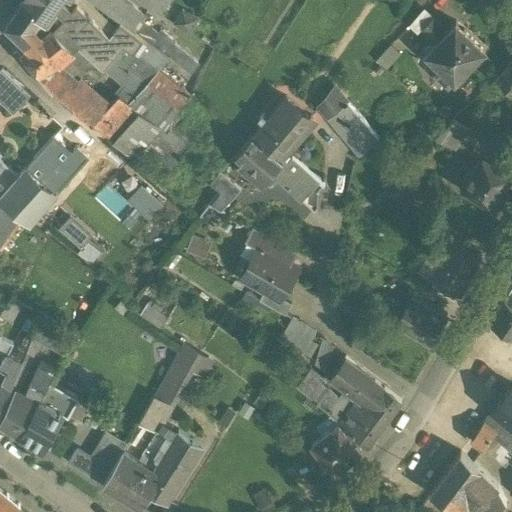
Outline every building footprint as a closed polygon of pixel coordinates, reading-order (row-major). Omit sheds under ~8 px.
[(24,0),(23,0),(6,24),(22,40),(17,46),(43,75),(69,53),(74,48),(53,27),(24,0)] [(24,0),(53,27),(68,9),(55,0),(54,0),(24,0)] [(111,32),(75,0),(68,9),(53,27),(74,48),(79,44),(92,56),(111,32)] [(134,14),(114,0),(95,0),(134,29),(143,17),(136,11),(134,14)] [(446,30),(432,16),(422,26),(436,40),(446,30)] [(436,40),(425,51),(436,62),(441,67),(438,70),(435,73),(448,85),(454,79),(455,80),(485,48),(456,20),(446,30),(436,40)] [(92,56),(90,59),(93,62),(101,69),(105,65),(123,43),(111,32),(92,56)] [(191,93),(123,43),(105,65),(126,83),(118,92),(139,111),(163,127),(169,131),(175,121),(191,93)] [(92,56),(79,44),(74,48),(69,53),(85,70),(93,62),(90,59),(92,56)] [(511,58),(502,70),(511,79),(511,58)] [(436,62),(433,65),(438,70),(441,67),(436,62)] [(2,67),(0,69),(0,100),(6,106),(24,87),(2,67)] [(422,86),(411,76),(402,85),(413,95),(422,86)] [(76,79),(65,82),(57,92),(77,111),(93,123),(107,106),(76,79)] [(335,84),(319,102),(328,113),(346,98),(335,84)] [(107,106),(93,123),(108,135),(114,140),(139,111),(118,92),(107,106)] [(286,93),(253,131),(277,151),(310,113),(286,93)] [(328,113),(327,115),(359,153),(379,136),(347,98),(328,113)] [(38,153),(66,180),(108,135),(93,123),(77,111),(38,153)] [(134,158),(163,127),(139,111),(114,140),(134,158)] [(453,117),(435,133),(454,145),(457,140),(469,147),(478,132),(479,133),(483,127),(470,119),(466,125),(453,117)] [(158,180),(181,154),(194,136),(175,121),(169,131),(163,127),(134,158),(158,180)] [(253,131),(237,149),(266,173),(271,167),(281,155),(277,151),(253,131)] [(479,133),(478,132),(469,147),(480,153),(481,152),(486,155),(494,142),(479,133)] [(0,194),(23,169),(18,165),(14,169),(0,157),(0,146),(0,145),(0,194)] [(325,182),(292,152),(286,159),(282,163),(314,193),(325,182)] [(486,155),(481,152),(480,153),(461,184),(492,202),(501,186),(505,185),(507,183),(509,180),(510,177),(509,173),(511,171),(486,155)] [(66,180),(38,153),(26,165),(55,192),(66,180)] [(281,155),(271,167),(313,208),(314,193),(282,163),(286,159),(281,155)] [(26,165),(23,169),(0,194),(0,197),(21,214),(20,215),(29,221),(55,192),(26,165)] [(241,186),(221,168),(210,179),(221,189),(212,202),(221,207),(241,186)] [(0,243),(20,215),(21,214),(0,197),(0,243)] [(259,242),(292,261),(297,251),(252,226),(253,229),(247,238),(258,245),(259,242)] [(195,231),(189,247),(208,254),(214,238),(195,231)] [(247,238),(240,252),(251,257),(257,260),(264,248),(258,245),(247,238)] [(435,261),(429,271),(460,289),(477,259),(446,241),(435,261)] [(257,260),(251,257),(242,272),(240,271),(239,274),(264,288),(279,297),(280,295),(275,291),(283,278),(286,280),(294,266),(296,267),(297,265),(292,261),(259,242),(258,245),(264,248),(257,260)] [(435,261),(424,254),(418,265),(429,271),(435,261)] [(436,291),(413,278),(406,291),(411,294),(412,292),(430,302),(436,291)] [(279,297),(264,288),(258,298),(284,313),(291,302),(280,295),(279,297)] [(430,302),(412,292),(411,294),(395,322),(430,342),(447,312),(430,302)] [(162,329),(178,300),(169,295),(162,306),(151,299),(140,315),(162,329)] [(511,301),(505,297),(490,319),(511,336),(511,301)] [(73,330),(41,313),(33,331),(41,335),(64,348),(73,330)] [(305,325),(291,316),(279,336),(293,345),(305,325)] [(20,328),(1,318),(0,318),(0,335),(1,336),(0,336),(0,354),(3,356),(6,352),(7,352),(20,328)] [(305,325),(293,345),(303,351),(315,330),(306,324),(305,325)] [(20,328),(7,352),(6,352),(3,356),(10,359),(1,380),(10,386),(28,344),(32,334),(20,328)] [(41,335),(33,331),(32,334),(28,344),(35,348),(41,335)] [(206,378),(219,354),(205,345),(199,352),(185,342),(175,360),(192,369),(206,378)] [(35,348),(28,344),(10,386),(14,388),(17,390),(35,348)] [(365,371),(343,355),(331,373),(351,389),(365,371)] [(54,366),(40,360),(32,380),(39,383),(46,386),(49,380),(54,366)] [(175,360),(139,418),(156,428),(162,419),(192,369),(175,360)] [(309,365),(295,383),(306,393),(318,378),(321,375),(309,365)] [(365,371),(351,389),(371,404),(369,406),(386,418),(401,399),(365,371)] [(318,378),(306,393),(325,409),(331,402),(338,394),(318,378)] [(1,380),(0,379),(0,411),(10,386),(1,380)] [(80,397),(49,380),(46,386),(41,399),(63,411),(62,412),(68,416),(80,397)] [(39,383),(31,399),(37,403),(40,398),(41,399),(46,386),(39,383)] [(511,385),(492,409),(511,426),(511,385)] [(17,390),(14,388),(0,420),(19,432),(37,403),(31,399),(17,390)] [(352,402),(340,392),(338,394),(331,402),(343,412),(352,402)] [(41,399),(40,398),(37,403),(19,432),(42,446),(62,412),(63,411),(41,399)] [(343,412),(338,419),(367,443),(386,418),(369,406),(366,409),(353,400),(343,412)] [(331,402),(325,409),(338,419),(343,412),(331,402)] [(296,429),(274,408),(269,414),(290,436),(296,429)] [(484,448),(505,466),(511,455),(511,451),(506,446),(511,436),(511,426),(492,409),(481,426),(493,436),(484,448)] [(180,429),(162,419),(156,428),(144,450),(161,459),(170,444),(167,442),(171,435),(174,437),(180,429)] [(337,421),(312,441),(334,469),(359,449),(337,421)] [(493,436),(481,426),(471,439),(483,449),(484,448),(493,436)] [(120,454),(104,482),(130,498),(132,494),(146,502),(153,490),(169,500),(204,444),(180,429),(174,437),(171,435),(167,442),(170,444),(161,459),(154,469),(123,450),(120,454)] [(90,455),(76,447),(68,461),(102,482),(104,482),(120,454),(98,442),(90,455)] [(462,452),(433,491),(461,511),(470,498),(487,476),(479,469),(479,467),(462,452)] [(499,487),(487,476),(470,498),(480,507),(499,487)] [(507,503),(499,487),(480,507),(485,511),(497,511),(499,511),(503,507),(507,503)] [(0,511),(7,511),(18,504),(0,489),(0,511)] [(262,511),(274,506),(267,492),(255,498),(261,511),(262,511)] [(470,498),(461,511),(485,511),(480,507),(470,498)]
